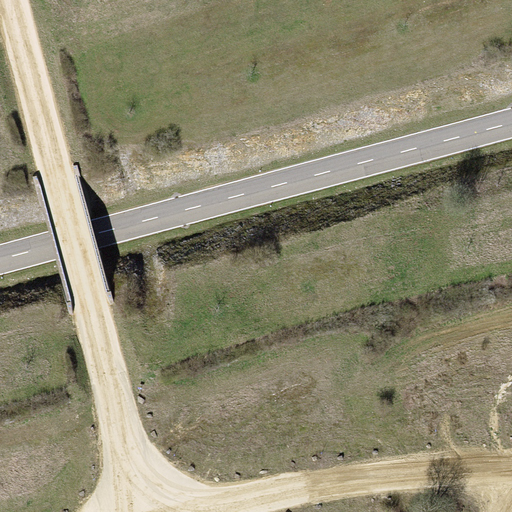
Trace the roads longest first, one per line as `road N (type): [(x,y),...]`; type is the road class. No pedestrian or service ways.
road 1 (secondary): [(511,122),(0,259)]
road 2 (track): [(124,511),(118,389),(86,304),(11,0)]
road 3 (track): [(511,465),(365,475),(203,511)]
